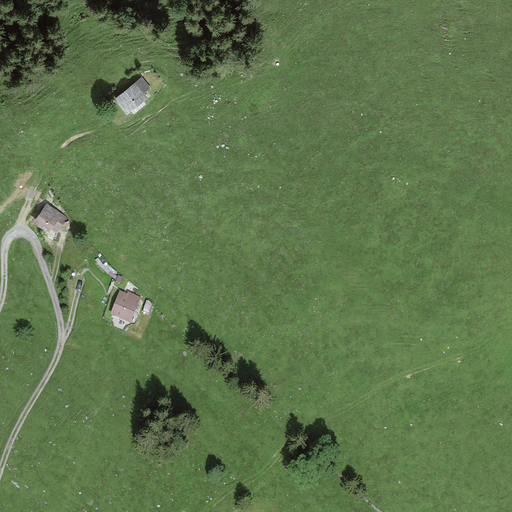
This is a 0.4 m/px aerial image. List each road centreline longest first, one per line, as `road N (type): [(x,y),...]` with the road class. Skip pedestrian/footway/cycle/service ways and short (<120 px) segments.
road 1 (track): [(203,511),(315,423),(511,329)]
road 2 (track): [(0,302),(3,248),(10,233),(25,230),(59,313),(59,352),(0,467)]
road 3 (track): [(17,231),(54,151),(109,126)]
